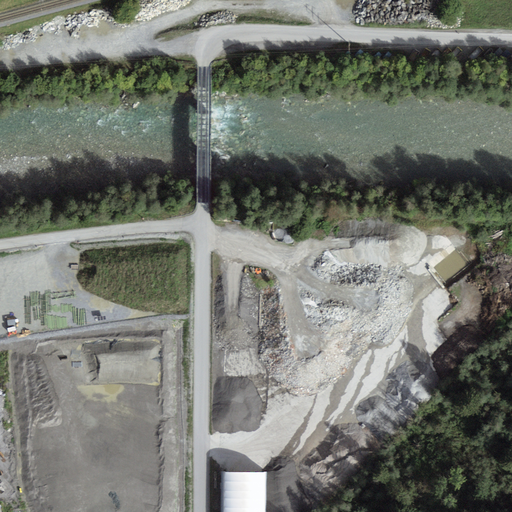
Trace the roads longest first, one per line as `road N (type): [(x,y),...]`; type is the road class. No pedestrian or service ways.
road 1 (track): [(199,511),(203,208)]
road 2 (track): [(203,226),(0,241)]
